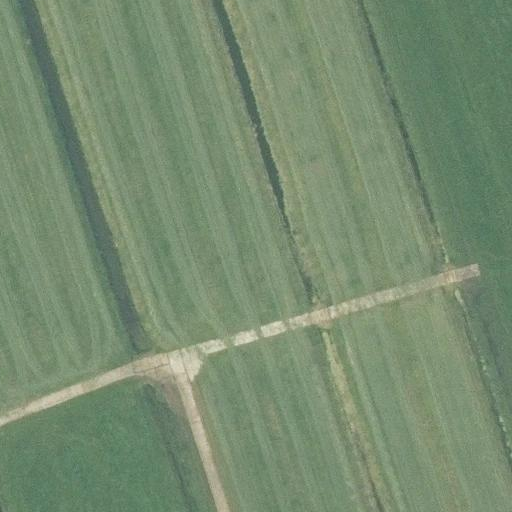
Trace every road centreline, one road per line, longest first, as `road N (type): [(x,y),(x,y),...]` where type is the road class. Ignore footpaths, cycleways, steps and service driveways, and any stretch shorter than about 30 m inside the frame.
road 1 (track): [(0,415),(474,273)]
road 2 (track): [(222,511),(173,360)]
